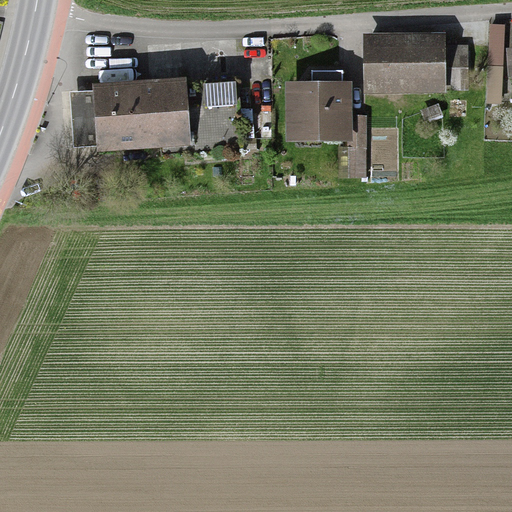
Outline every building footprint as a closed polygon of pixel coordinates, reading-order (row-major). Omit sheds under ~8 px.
[(504,24),(493,23),(490,66),(501,67),(504,24)] [(467,36),(370,34),(369,86),(466,88),(467,36)] [(290,134),(342,133),(342,116),(342,70),(312,70),(312,88),(290,88),(290,134)] [(239,80),(96,88),(99,135),(100,148),(189,142),(190,157),(244,154),(239,80)] [(99,135),(96,88),(69,90),(72,137),(99,135)] [(365,116),(342,116),(342,133),(342,170),(365,169),(365,116)]
